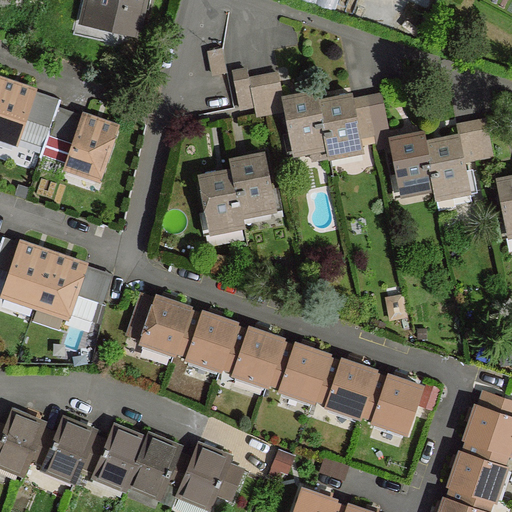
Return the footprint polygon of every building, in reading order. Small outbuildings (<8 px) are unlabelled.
[(138,35),(146,0),(94,0),(94,2),(98,3),(93,25),(138,35)] [(228,72),(223,48),(211,50),(215,74),(228,72)] [(255,104),(250,79),(248,70),(234,73),(241,106),(255,104)] [(284,98),(280,74),(265,77),(272,111),(286,108),(284,98)] [(272,111),(265,77),(250,79),(255,104),(257,114),(272,111)] [(35,89),(3,79),(0,86),(0,134),(18,141),(19,137),(25,119),(35,89)] [(61,98),(35,89),(25,119),(51,128),(59,106),(61,98)] [(318,91),(284,98),(286,108),(294,149),(328,142),(320,101),(318,91)] [(353,94),(320,101),(328,142),(329,152),(363,145),(361,135),(355,100),(353,94)] [(383,95),(369,97),(376,132),(390,129),(383,95)] [(369,97),(355,100),(361,135),(376,132),(369,97)] [(76,144),(85,115),(59,106),(51,128),(49,135),(76,144)] [(117,125),(85,115),(76,144),(70,162),(68,167),(100,177),(117,125)] [(51,128),(25,119),(19,137),(45,146),(49,135),(51,128)] [(487,120),(473,123),(480,157),(494,155),(487,120)] [(458,126),(460,135),(465,160),(480,157),(473,123),(458,126)] [(425,132),(391,139),(401,190),(435,183),(426,142),(425,132)] [(70,162),(76,144),(49,135),(45,146),(43,153),(70,162)] [(460,135),(426,142),(435,183),(436,193),(470,186),(465,160),(460,135)] [(231,160),(234,170),(243,211),(276,204),(265,153),(231,160)] [(245,220),(243,211),(234,170),(201,176),(211,227),(245,220)] [(511,176),(499,179),(509,230),(511,229),(511,176)] [(473,201),(470,186),(436,193),(441,210),(457,207),(456,204),(473,201)] [(2,243),(0,248),(0,267),(13,272),(23,243),(4,236),(2,243)] [(54,253),(23,243),(13,272),(6,294),(37,305),(54,253)] [(86,264),(54,253),(37,305),(69,316),(70,313),(76,293),(86,264)] [(76,293),(99,301),(103,302),(112,272),(86,264),(76,293)] [(0,267),(0,291),(6,294),(13,272),(0,267)] [(99,301),(76,293),(70,313),(92,321),(99,301)] [(144,338),(158,299),(143,294),(129,333),(144,338)] [(408,315),(404,295),(387,297),(392,318),(408,315)] [(191,307),(159,296),(158,299),(144,338),(143,342),(175,353),(191,307)] [(237,323),(191,307),(175,353),(221,368),(237,323)] [(283,339),(237,323),(221,368),(268,384),(283,339)] [(330,355),(283,339),(268,384),(314,400),(330,355)] [(376,371),(330,355),(314,400),(360,416),(376,371)] [(422,386),(376,371),(360,416),(407,432),(422,386)] [(485,392),(480,406),(511,416),(511,401),(505,399),(485,392)] [(478,405),(467,437),(511,452),(511,450),(511,416),(480,406),(478,405)] [(12,412),(6,426),(0,441),(0,461),(26,472),(32,457),(43,428),(45,425),(12,412)] [(63,420),(57,433),(46,463),(44,466),(77,479),(83,465),(94,435),(95,432),(63,420)] [(57,433),(43,428),(32,457),(46,463),(57,433)] [(114,428),(109,441),(97,471),(96,473),(126,486),(128,486),(129,482),(146,440),(114,428)] [(109,441),(94,435),(83,465),(97,471),(109,441)] [(148,436),(146,440),(129,482),(162,496),(167,482),(179,453),(181,449),(148,436)] [(467,437),(451,483),(496,499),(511,452),(467,437)] [(198,445),(193,459),(181,488),(180,492),(212,505),(217,493),(229,464),(231,459),(198,445)] [(294,454),(280,448),(273,465),(287,471),(294,454)] [(193,459),(179,453),(167,482),(181,488),(193,459)] [(243,470),(229,464),(217,493),(232,499),(243,470)] [(451,483),(441,511),(491,511),(496,499),(451,483)] [(313,492),(304,489),(295,511),(347,511),(349,507),(335,503),(336,500),(313,492)]
